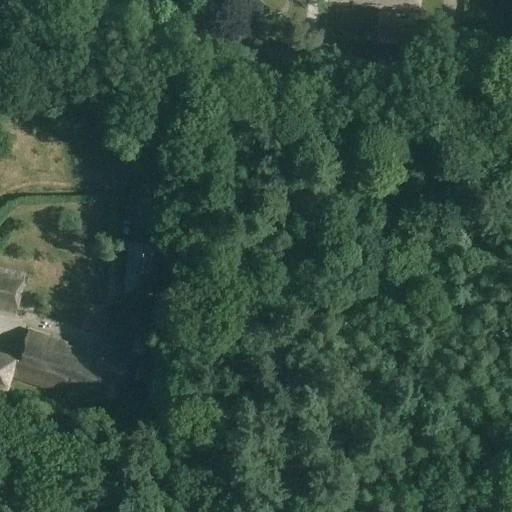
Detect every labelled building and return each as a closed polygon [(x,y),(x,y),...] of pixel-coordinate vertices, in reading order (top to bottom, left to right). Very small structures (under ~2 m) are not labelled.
[(339,0),(348,1),(347,0),(354,0),(354,3),(417,10),(417,0),(339,0)] [(378,12),(376,33),(413,36),(415,15),(378,12)] [(167,246),(127,243),(124,305),(156,307),(159,263),(166,263),(167,246)] [(0,268),(0,312),(17,316),(27,275),(0,268)] [(0,388),(10,391),(15,376),(115,410),(129,369),(29,335),(20,363),(0,356),(0,388)] [(139,367),(134,383),(151,388),(156,372),(139,367)]
